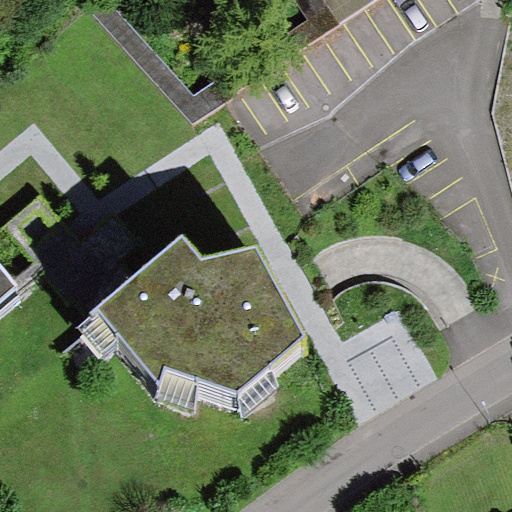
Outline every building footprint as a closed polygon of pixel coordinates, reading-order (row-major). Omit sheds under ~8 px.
[(137,0),(99,0),(85,9),(195,128),(320,37),(310,21),(195,98),(119,12),(137,0)] [(329,0),(325,3),(322,0),(296,0),(310,21),(320,37),(376,3),(374,0),(329,0)] [(0,271),(19,295),(47,271),(93,324),(122,299),(104,278),(140,247),(112,215),(80,243),(41,197),(3,230),(33,266),(15,282),(0,264),(0,271)] [(122,299),(93,324),(160,404),(166,387),(240,412),(310,353),(266,277),(258,263),(204,276),(182,254),(122,299)] [(0,271),(0,310),(19,295),(0,271)]
